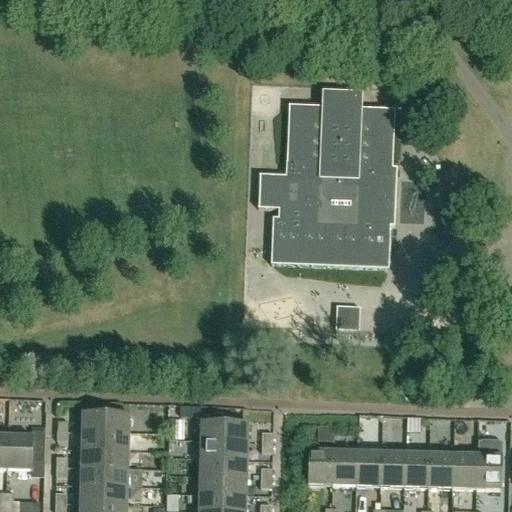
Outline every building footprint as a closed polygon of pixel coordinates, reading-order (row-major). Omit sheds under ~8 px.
[(323,96),(322,110),(288,108),(286,179),(259,178),(258,212),(278,213),(278,221),(273,221),(271,268),(388,273),(390,229),(394,229),(397,179),(391,179),(392,170),(393,171),(395,113),(361,111),(361,97),(323,96)] [(336,332),(359,333),(359,310),(337,309),(336,332)] [(81,416),(81,435),(129,436),(130,417),(81,416)] [(57,424),(57,434),(67,434),(68,424),(57,424)] [(201,425),(200,444),(248,445),(248,426),(201,425)] [(45,433),(44,433),(31,433),(31,439),(8,438),(7,473),(32,474),(32,461),(44,461),(45,433)] [(67,434),(57,434),(57,443),(67,444),(67,434)] [(129,436),(81,435),(80,453),(129,454),(129,436)] [(262,436),(262,445),(272,446),(272,436),(262,436)] [(248,445),(200,444),(200,462),(247,463),(248,445)] [(272,446),(262,445),(261,455),(272,455),(272,446)] [(128,472),(129,454),(80,453),(80,471),(128,472)] [(332,489),(333,454),(308,453),(307,488),(332,489)] [(356,490),(357,454),(333,454),(332,489),(356,490)] [(380,490),(381,455),(357,454),(356,490),(380,490)] [(404,491),(405,456),(381,455),(380,490),(404,491)] [(428,492),(429,456),(405,456),(404,491),(428,492)] [(452,492),(453,457),(429,456),(428,492),(452,492)] [(476,493),(477,458),(453,457),(452,492),(476,493)] [(477,458),(476,493),(501,494),(502,458),(477,458)] [(56,460),(56,470),(67,470),(67,461),(56,460)] [(247,481),(247,463),(200,462),(199,480),(247,481)] [(67,470),(56,470),(56,480),(66,480),(67,470)] [(128,472),(80,471),(79,489),(128,490),(128,472)] [(261,472),(261,482),(271,482),(271,472),(261,472)] [(199,480),(199,498),(246,499),(247,481),(199,480)] [(260,491),(271,491),(271,482),(261,482),(260,491)] [(127,508),(128,490),(79,489),(79,506),(127,508)] [(0,495),(0,505),(13,506),(13,496),(0,495)] [(55,497),(55,506),(66,506),(66,497),(55,497)] [(245,511),(246,499),(199,498),(198,511),(245,511)]
